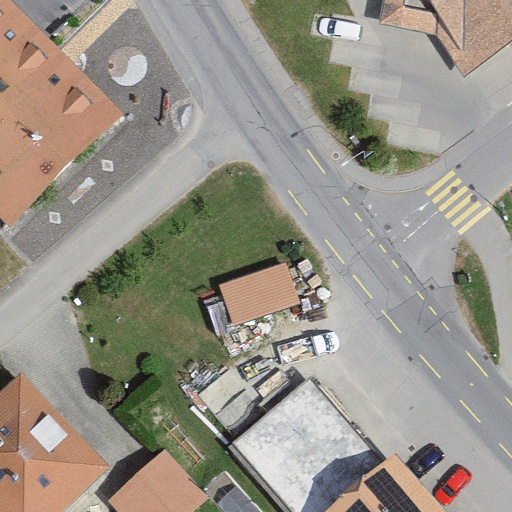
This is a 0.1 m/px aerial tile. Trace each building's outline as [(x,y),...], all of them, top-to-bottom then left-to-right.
[(0,0),(0,209),(111,97),(11,0),(0,0)] [(511,0),(382,0),(379,20),(437,34),(466,76),(511,35),(511,0)] [(295,299),(285,268),(226,288),(236,319),(295,299)] [(47,511),(102,462),(25,379),(0,401),(0,510),(1,511),(47,511)] [(450,511),(388,436),(302,506),(306,511),(450,511)] [(180,511),(199,495),(164,456),(116,500),(127,511),(180,511)]
